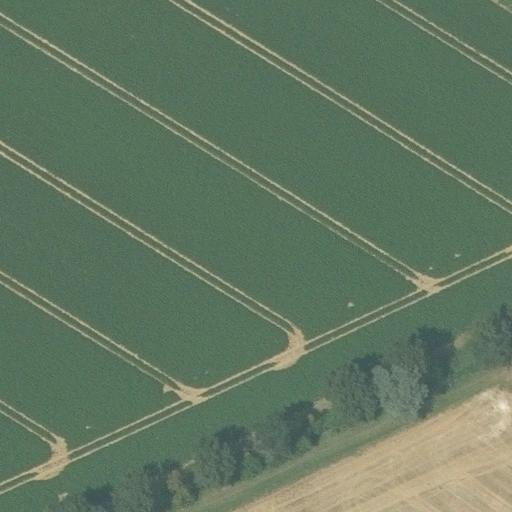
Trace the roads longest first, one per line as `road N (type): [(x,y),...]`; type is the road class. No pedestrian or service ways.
road 1 (track): [(98,511),(511,321)]
road 2 (track): [(188,511),(508,369)]
